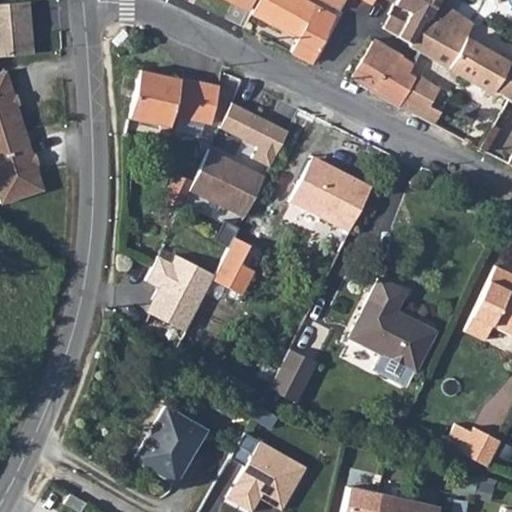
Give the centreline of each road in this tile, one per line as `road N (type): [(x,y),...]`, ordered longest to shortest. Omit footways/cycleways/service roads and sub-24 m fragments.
road 1 (tertiary): [(0,503),(61,370),(85,273),(92,136),(80,0)]
road 2 (residential): [(124,0),(511,190)]
